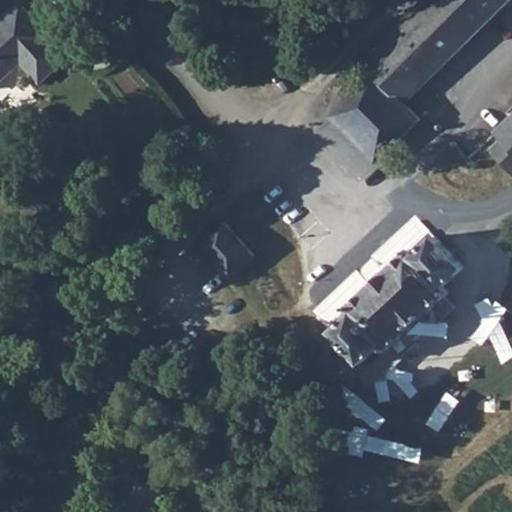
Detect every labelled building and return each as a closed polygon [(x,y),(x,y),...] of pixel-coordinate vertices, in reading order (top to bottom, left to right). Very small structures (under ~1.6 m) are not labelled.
[(331,118),(378,165),(427,116),(412,99),(430,82),(509,0),(432,0),(365,69),(372,77),(331,118)] [(18,3),(0,18),(0,75),(17,59),(37,81),(62,59),(43,38),(46,35),(18,3)] [(490,154),(511,176),(511,118),(494,135),(501,145),(490,154)] [(225,225),(203,248),(232,278),(256,254),(225,225)] [(386,352),(392,346),(446,296),(449,293),(443,286),(464,267),(434,234),(413,254),(408,249),(347,307),(351,314),(330,332),(361,364),(382,346),(386,352)]
